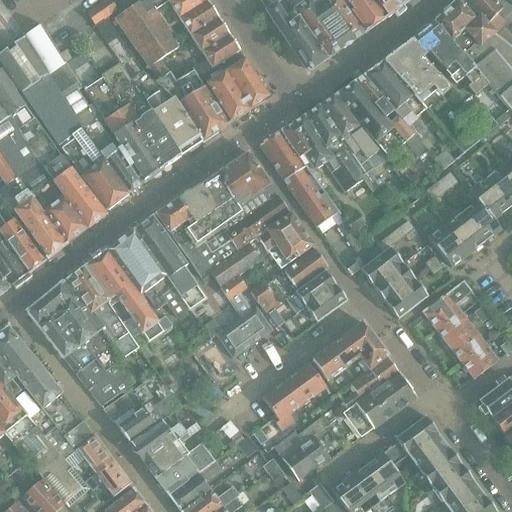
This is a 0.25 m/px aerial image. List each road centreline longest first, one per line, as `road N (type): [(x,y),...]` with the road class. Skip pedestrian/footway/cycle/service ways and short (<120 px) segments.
road 1 (residential): [(225,411),(366,309),(431,399)]
road 2 (residential): [(163,511),(8,309)]
road 3 (residential): [(431,399),(300,491)]
